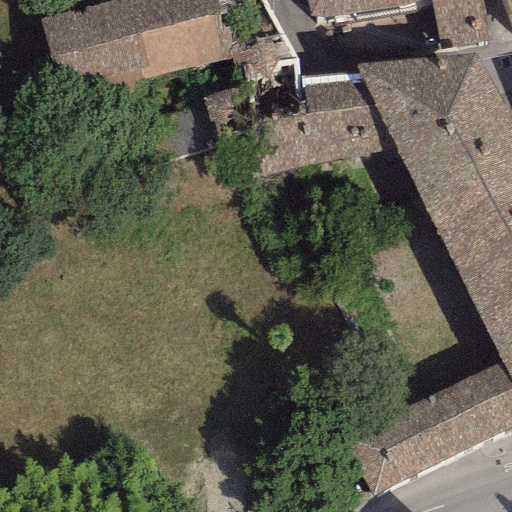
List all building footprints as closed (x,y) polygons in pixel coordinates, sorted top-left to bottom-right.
[(203,0),(130,0),(38,25),(60,106),(220,62),(203,0)] [(301,0),(309,26),(426,12),(439,50),(486,43),(478,0),(301,0)] [(511,0),(495,0),(511,43),(511,42),(511,0)] [(285,41),(230,54),(241,92),(204,106),(220,151),(234,193),(391,159),(356,82),(299,86),(302,66),(285,41)] [(511,137),(470,65),(356,82),(498,371),(343,446),(373,501),(511,433),(511,137)] [(220,151),(204,106),(119,135),(130,175),(220,151)]
